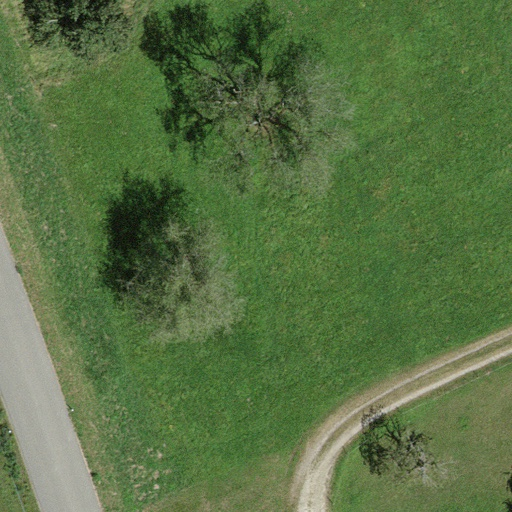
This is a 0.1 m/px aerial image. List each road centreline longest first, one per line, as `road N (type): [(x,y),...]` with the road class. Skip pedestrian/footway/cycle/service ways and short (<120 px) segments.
road 1 (track): [(310,511),(329,441),(388,396),(511,339)]
road 2 (tertiary): [(0,310),(70,511)]
